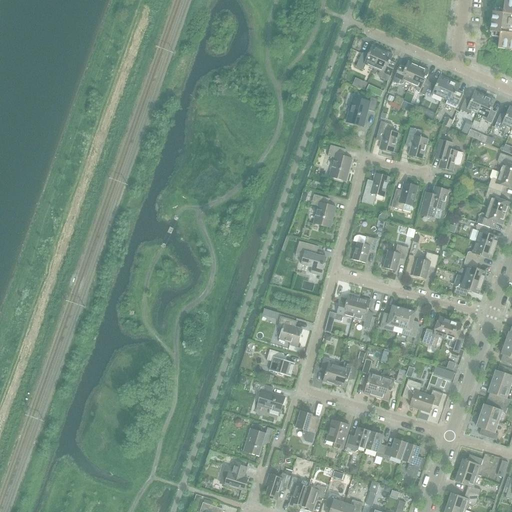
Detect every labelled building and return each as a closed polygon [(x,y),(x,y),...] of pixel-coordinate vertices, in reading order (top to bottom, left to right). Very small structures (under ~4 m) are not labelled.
[(498,12),(493,12),(490,32),(495,33),(495,37),(499,38),(497,48),(511,49),(511,0),(504,0),(503,9),(499,8),(498,12)] [(365,65),(374,68),(382,50),(371,45),(367,55),(361,53),(355,67),(363,70),(365,65)] [(382,50),(374,68),(379,71),(378,74),(378,77),(379,77),(380,78),(388,81),(394,67),(396,62),(391,59),(393,55),(384,51),(382,50)] [(398,69),(393,81),(400,84),(402,84),(403,83),(404,81),(410,84),(418,66),(408,61),(405,67),(400,64),(398,69)] [(418,66),(410,84),(420,89),(419,92),(425,95),(425,94),(430,83),(425,81),(429,71),(418,66)] [(430,83),(425,94),(431,97),(433,93),(442,98),(450,80),(440,75),(435,86),(430,83)] [(450,80),(442,98),(447,100),(446,103),(450,105),(456,108),(461,97),(463,92),(458,90),(460,84),(450,80)] [(472,111),(477,113),(485,95),(475,91),(470,101),(465,99),(460,110),(470,114),(472,111)] [(485,95),(477,113),(483,116),(482,118),(483,120),(491,123),(496,112),(490,110),(495,100),(485,95)] [(353,97),(347,120),(363,125),(367,110),(374,112),(378,99),(371,97),(369,102),(353,97)] [(507,126),(511,128),(511,107),(510,106),(505,116),(500,114),(494,127),(504,131),(507,126)] [(445,117),(442,124),(450,128),(453,120),(445,117)] [(383,136),(379,149),(393,152),(398,133),(391,131),(392,124),(381,121),(377,135),(383,136)] [(412,145),(409,155),(422,159),(427,139),(420,137),(422,131),(410,128),(406,143),(412,145)] [(480,133),(477,139),(484,143),(487,137),(480,133)] [(436,153),(435,158),(441,160),(439,167),(452,171),(454,163),(459,164),(461,164),(463,155),(462,154),(457,153),(458,152),(450,150),(452,143),(440,140),(436,153)] [(346,181),(352,158),(344,156),(346,149),(330,145),(327,156),(334,158),(329,177),(346,181)] [(502,165),(499,172),(511,176),(511,164),(511,162),(511,157),(500,153),(497,162),(498,164),(502,165)] [(491,179),(488,188),(502,192),(504,186),(511,188),(511,176),(499,172),(492,170),(490,177),(491,179)] [(384,196),(389,177),(375,174),(372,185),(366,184),(361,202),(373,205),(376,194),(384,196)] [(391,207),(403,210),(410,212),(417,186),(404,183),(401,195),(395,194),(391,207)] [(443,210),(448,191),(435,187),(431,199),(425,197),(420,214),(433,218),(436,208),(443,210)] [(490,200),(487,207),(506,213),(510,202),(499,199),(502,192),(488,188),(485,196),(486,199),(490,200)] [(330,228),(336,207),(328,204),(329,199),(314,194),(311,204),(318,206),(313,223),(330,228)] [(479,218),(477,223),(490,227),(495,229),(497,223),(502,224),(506,213),(487,207),(485,214),(482,213),(478,215),(479,218)] [(479,231),(475,242),(495,248),(497,241),(498,237),(488,234),(490,227),(477,223),(476,228),(477,230),(479,231)] [(357,242),(352,259),(365,263),(369,250),(375,252),(379,239),(366,236),(366,237),(359,236),(358,235),(357,235),(357,236),(356,236),(355,236),(355,237),(354,237),(354,238),(353,241),(357,242)] [(318,246),(314,245),(299,241),(295,256),(303,258),(301,264),(312,267),(310,273),(320,276),(325,257),(316,254),(318,246)] [(467,252),(466,258),(478,262),(480,256),(490,259),(492,255),(495,248),(475,242),(472,252),(470,251),(467,252)] [(405,260),(408,247),(397,244),(395,252),(388,250),(383,268),(396,271),(399,258),(405,260)] [(435,268),(438,255),(427,252),(425,260),(418,258),(413,276),(426,279),(429,266),(435,268)] [(467,266),(464,276),(483,283),(485,276),(486,272),(476,268),(478,262),(466,258),(464,263),(465,265),(467,266)] [(454,284),(455,287),(454,293),(466,297),(468,290),(478,294),(480,290),(483,283),(464,276),(457,274),(454,284)] [(341,297),(335,319),(341,321),(343,315),(354,318),(359,298),(355,296),(348,294),(347,299),(341,297)] [(359,298),(354,318),(364,321),(363,327),(369,329),(373,314),(367,313),(371,300),(364,298),(364,299),(359,298)] [(394,326),(399,327),(404,309),(392,306),(390,314),(384,313),(380,328),(393,331),(394,326)] [(404,309),(399,327),(403,328),(402,334),(415,337),(419,322),(413,321),(415,312),(404,309)] [(297,321),(294,320),(280,316),(277,327),(282,329),(279,339),(290,342),(289,344),(297,347),(303,329),(295,327),(297,321)] [(439,336),(444,338),(451,320),(439,317),(434,331),(426,328),(422,342),(435,347),(439,336)] [(451,320),(444,338),(450,340),(448,346),(454,348),(451,355),(458,357),(463,341),(465,336),(459,334),(462,324),(451,320)] [(511,345),(504,343),(502,349),(503,349),(501,354),(502,355),(500,361),(511,364),(511,345)] [(291,377),(295,363),(282,359),(284,353),(269,349),(266,360),(272,361),(269,370),(291,377)] [(323,381),(334,385),(340,366),(329,362),(330,358),(324,357),(320,369),(326,371),(323,381)] [(368,374),(372,361),(366,359),(362,372),(368,374)] [(455,365),(449,362),(446,369),(453,371),(455,365)] [(340,366),(334,385),(345,388),(348,377),(354,379),(358,367),(347,363),(345,367),(340,366)] [(493,375),(491,381),(510,388),(511,381),(511,368),(499,365),(497,371),(495,370),(494,375),(493,375)] [(414,369),(409,367),(405,376),(411,378),(414,369)] [(401,384),(405,371),(399,369),(395,382),(401,384)] [(364,394),(376,397),(382,376),(370,372),(364,394)] [(382,376),(376,397),(388,401),(394,379),(382,376)] [(409,406),(419,410),(425,394),(419,392),(422,384),(408,379),(402,397),(411,400),(409,406)] [(489,393),(487,399),(508,406),(510,399),(506,398),(510,388),(491,381),(489,387),(490,387),(488,392),(489,393)] [(257,405),(270,409),(280,412),(285,397),(271,393),(273,388),(255,382),(254,389),(262,391),(257,405)] [(425,394),(419,410),(430,413),(433,405),(438,406),(443,393),(433,390),(430,396),(425,394)] [(481,409),(479,415),(498,422),(502,411),(506,412),(508,406),(487,399),(485,405),(484,404),(482,409),(481,409)] [(300,411),(295,427),(304,430),(302,436),(305,441),(312,443),(313,440),(320,418),(309,415),(310,413),(300,411)] [(498,422),(479,415),(477,421),(478,421),(476,426),(481,428),(479,434),(496,440),(498,433),(494,432),(498,422)] [(343,449),(350,425),(332,420),(326,440),(333,442),(334,444),(333,446),(343,449)] [(269,443),(273,429),(267,427),(266,433),(251,428),(243,451),(259,456),(263,441),(269,443)] [(345,447),(352,449),(353,451),(355,451),(357,450),(359,446),(365,448),(370,431),(358,428),(355,437),(349,435),(345,447)] [(370,431),(365,448),(377,452),(376,456),(382,458),(386,446),(380,444),(383,435),(370,431)] [(386,446),(382,458),(388,460),(390,456),(402,460),(407,443),(395,439),(392,448),(386,446)] [(407,443),(402,460),(409,463),(406,470),(408,474),(416,477),(423,458),(417,456),(420,448),(407,443)] [(463,459),(459,470),(477,476),(483,459),(469,455),(467,461),(463,459)] [(503,477),(508,462),(502,460),(497,475),(503,477)] [(225,466),(220,483),(225,484),(244,490),(248,478),(243,477),(244,473),(245,474),(247,468),(235,464),(233,468),(225,466)] [(358,468),(351,466),(349,474),(356,476),(358,468)] [(477,476),(459,470),(455,481),(468,486),(466,492),(479,496),(481,490),(473,487),(477,476)] [(343,474),(334,471),(332,476),(342,480),(343,474)] [(287,488),(291,476),(282,473),(279,477),(269,474),(265,485),(268,486),(266,494),(270,496),(270,498),(276,500),(281,486),(287,488)] [(297,505),(301,506),(308,486),(301,484),(301,480),(301,479),(292,476),(288,489),(294,491),(289,504),(296,507),(297,505)] [(308,486),(301,506),(305,507),(305,509),(312,511),(316,498),(322,500),(326,487),(317,484),(317,485),(314,489),(308,486)] [(372,506),(376,493),(370,491),(366,504),(372,506)] [(399,494),(392,491),(389,498),(397,501),(399,494)] [(329,511),(341,511),(344,503),(338,501),(340,495),(329,492),(325,506),(331,508),(329,511)] [(451,493),(447,504),(465,510),(467,504),(473,506),(476,505),(479,496),(466,492),(464,497),(451,493)] [(344,503),(341,511),(359,511),(362,503),(352,500),(350,505),(344,503)] [(402,511),(405,502),(399,500),(395,511),(402,511)] [(216,511),(218,508),(203,503),(199,511),(216,511)]
